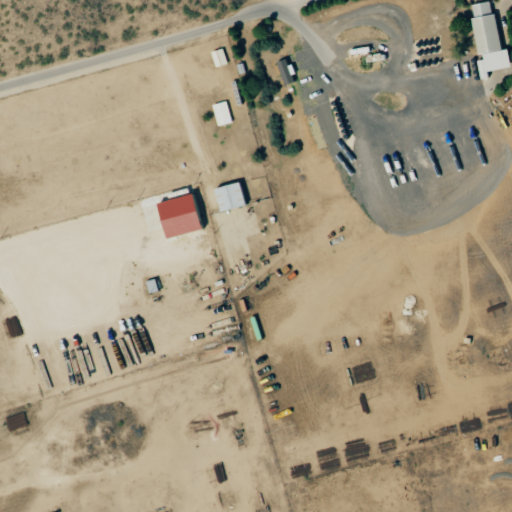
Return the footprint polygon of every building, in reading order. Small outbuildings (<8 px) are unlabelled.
[(511,48),(504,50),(496,1),(474,5),(483,58),(480,58),(484,79),(492,77),(491,72),(511,68),(511,48)] [(218,67),(230,64),(225,48),(213,52),(218,67)] [(215,105),(220,126),(234,122),(229,101),(215,105)] [(225,211),(251,206),(247,183),(221,188),(225,211)] [(209,230),(201,194),(166,202),(174,238),(209,230)] [(152,293),(161,292),(159,280),(150,282),(152,293)]
